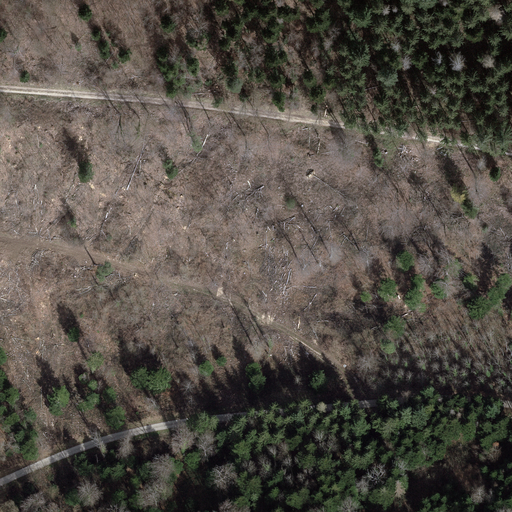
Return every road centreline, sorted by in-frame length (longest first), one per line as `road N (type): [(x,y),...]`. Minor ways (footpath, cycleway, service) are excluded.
road 1 (track): [(0,482),(66,452),(196,419),(362,404),(511,407)]
road 2 (track): [(0,91),(216,110),(511,154)]
